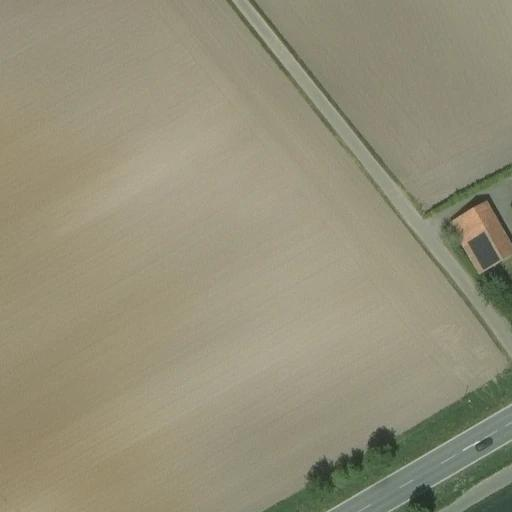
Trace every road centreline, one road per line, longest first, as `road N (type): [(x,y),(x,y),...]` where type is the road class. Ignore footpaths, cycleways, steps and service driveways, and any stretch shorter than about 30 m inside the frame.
road 1 (unclassified): [(511,339),(241,0)]
road 2 (primary): [(511,422),(358,511)]
